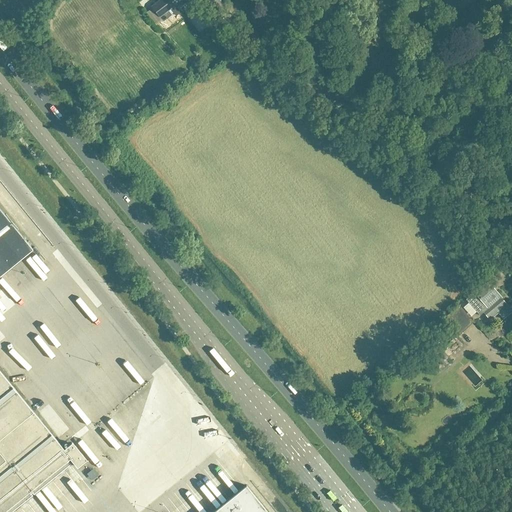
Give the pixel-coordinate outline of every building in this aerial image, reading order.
[(159,0),(152,6),(153,7),(162,20),(163,20),(171,14),(168,10),(170,8),(176,4),(181,0),(159,0)] [(181,11),(176,4),(170,8),(176,15),(181,11)] [(162,20),(153,7),(146,12),(156,24),(162,20)] [(238,50),(216,23),(209,28),(213,33),(212,34),(230,56),(238,50)] [(0,511),(11,511),(73,462),(76,466),(85,459),(72,444),(71,443),(64,449),(0,371),(0,270),(30,246),(0,208),(0,511)] [(474,292),(466,299),(479,315),(483,312),(490,320),(498,313),(503,319),(511,311),(511,310),(507,305),(500,297),(487,281),(474,292)] [(459,305),(443,320),(457,336),(473,321),(469,317),(459,305)] [(448,357),(437,345),(424,356),(439,373),(449,364),(445,360),(448,357)] [(92,468),(86,473),(92,479),(98,474),(92,468)] [(267,511),(246,485),(213,511),(267,511)]
